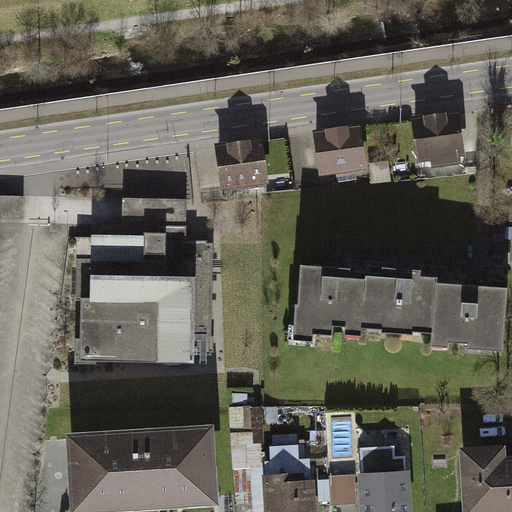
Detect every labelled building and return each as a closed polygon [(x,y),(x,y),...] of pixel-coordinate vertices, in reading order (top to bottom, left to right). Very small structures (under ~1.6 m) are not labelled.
[(466,159),(460,113),(409,121),(416,166),(466,159)] [(370,172),(364,126),(316,133),(323,179),(370,172)] [(271,184),(263,138),(212,147),(220,193),(271,184)] [(0,215),(27,215),(27,191),(0,191),(0,215)] [(76,258),(77,357),(214,357),(213,241),(185,241),(185,227),(99,231),(88,240),(88,258),(76,258)] [(499,358),(506,282),(293,263),(287,337),(306,339),(307,329),(424,340),(423,351),(499,358)] [(214,493),(210,415),(65,422),(69,500),(214,493)] [(511,511),(511,444),(471,447),(472,511),(511,511)] [(410,511),(409,477),(352,480),(353,511),(410,511)] [(317,511),(316,479),(263,483),(265,511),(317,511)]
